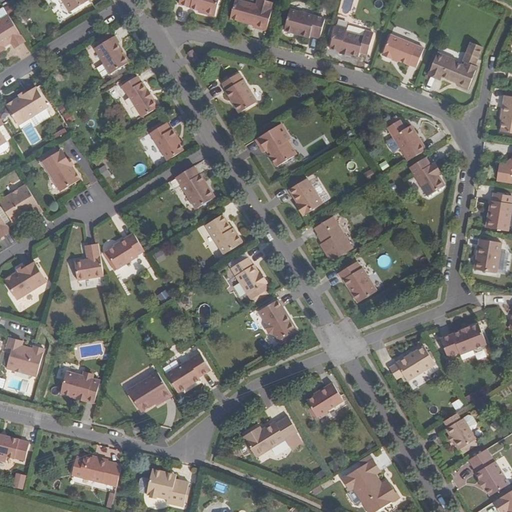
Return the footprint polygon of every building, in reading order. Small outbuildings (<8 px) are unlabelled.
[(91,0),(63,0),(71,12),(91,0)] [(204,12),(204,13),(214,16),(218,0),(179,0),(178,3),(190,7),(190,8),(198,10),(204,12)] [(254,23),(254,25),(253,27),(266,30),(272,9),(270,9),(272,2),(265,0),(257,0),(256,5),(238,0),(234,0),(230,18),(248,23),(248,21),(254,23)] [(300,33),(299,35),(309,37),(310,35),(319,38),(324,19),(290,10),(284,30),(294,33),(295,31),(300,33)] [(15,42),(18,47),(26,42),(10,16),(0,21),(0,55),(6,52),(4,48),(10,45),(15,42)] [(340,52),(350,55),(358,57),(359,53),(367,55),(373,34),(365,32),(363,37),(346,32),(347,29),(336,26),(330,49),(340,52)] [(392,57),(398,60),(416,67),(423,48),(390,35),(382,55),(391,59),(392,57)] [(122,51),(123,49),(120,44),(121,43),(116,36),(96,48),(112,74),(131,62),(127,55),(124,55),(122,51)] [(465,53),(477,57),(481,47),(470,42),(465,53)] [(189,53),(194,62),(199,59),(193,50),(189,53)] [(464,62),(462,62),(455,59),(456,57),(437,50),(427,75),(439,80),(441,76),(456,82),(456,84),(467,89),(476,66),(474,65),(465,61),(464,62)] [(477,57),(465,53),(462,62),(464,62),(465,61),(474,65),(477,57)] [(258,101),(240,71),(223,82),(227,89),(226,90),(239,112),(258,101)] [(158,107),(153,99),(155,98),(149,90),(148,90),(143,81),(141,82),(138,76),(122,86),(126,93),(127,92),(143,117),(158,107)] [(29,93),(23,97),(8,106),(20,124),(50,105),(38,87),(29,93)] [(502,114),(502,118),(500,130),(511,131),(511,95),(503,94),(500,114),(502,114)] [(60,108),(70,122),(74,119),(65,105),(60,108)] [(273,153),(271,154),(278,166),(296,155),(297,150),(290,140),(293,138),(282,122),(257,139),(265,151),(268,149),(270,148),(273,153)] [(176,138),(178,137),(173,128),(171,130),(167,123),(151,133),(167,160),(183,150),(179,143),(176,138)] [(428,148),(424,142),(425,142),(415,123),(397,134),(411,159),(428,148)] [(12,139),(4,125),(0,127),(0,130),(7,142),(12,139)] [(73,170),(69,163),(61,150),(42,161),(60,191),(79,179),(73,170)] [(440,173),(444,171),(438,162),(435,163),(434,162),(433,163),(429,156),(413,165),(431,194),(447,184),(443,177),(442,177),(440,173)] [(511,161),(508,164),(500,164),(497,179),(511,181),(511,161)] [(136,173),(146,173),(146,165),(136,165),(136,173)] [(98,170),(103,178),(110,173),(105,166),(98,170)] [(204,183),(206,182),(202,174),(201,175),(195,166),(176,177),(196,209),(216,198),(209,187),(207,188),(204,183)] [(301,206),(299,207),(304,215),(324,203),(309,178),(290,189),(299,203),(301,206)] [(32,212),(35,217),(43,212),(27,186),(0,202),(14,226),(24,221),(22,218),(29,215),(32,212)] [(507,229),(511,203),(510,202),(511,194),(493,192),(491,199),(490,199),(488,212),(489,212),(487,226),(507,229)] [(0,231),(0,232),(3,237),(11,232),(0,213),(0,231)] [(236,234),(233,229),(224,214),(207,225),(225,254),(244,242),(238,233),(236,234)] [(326,245),(324,247),(332,261),(354,248),(335,215),(316,227),(320,233),(318,234),(323,242),(326,245)] [(139,256),(139,255),(146,250),(135,233),(127,238),(128,239),(108,252),(118,269),(139,256)] [(496,271),(501,242),(479,238),(474,267),(496,271)] [(105,276),(100,244),(86,246),(88,259),(76,262),(78,278),(79,280),(81,281),(105,276)] [(505,252),(501,271),(507,272),(511,254),(505,252)] [(379,265),(390,266),(391,256),(380,255),(379,265)] [(262,276),(260,273),(255,265),(254,265),(249,258),(233,268),(249,295),(269,283),(264,275),(262,276)] [(354,290),(353,291),(359,302),(378,290),(364,266),(363,267),(359,260),(340,272),(344,279),(345,279),(349,285),(351,284),(354,290)] [(27,270),(20,274),(7,282),(19,301),(48,283),(36,264),(27,270)] [(298,329),(279,299),(261,311),(268,323),(267,328),(270,333),(275,334),(277,339),(283,339),(298,329)] [(463,331),(462,329),(452,333),(453,334),(441,339),(447,354),(458,350),(459,352),(472,348),(477,349),(482,348),(485,344),(487,343),(479,323),(469,326),(470,328),(463,331)] [(22,348),(23,345),(24,342),(11,338),(7,350),(13,352),(9,367),(39,376),(47,348),(36,345),(35,349),(28,347),(27,350),(22,348)] [(436,362),(425,345),(397,361),(398,362),(390,366),(398,378),(405,373),(409,379),(436,362)] [(194,381),(196,383),(202,379),(201,376),(212,369),(202,353),(168,374),(180,393),(189,387),(188,385),(194,381)] [(475,353),(463,357),(465,362),(477,357),(475,353)] [(95,402),(101,380),(94,378),(95,375),(94,373),(88,371),(85,372),(84,375),(68,371),(62,391),(65,395),(71,396),(74,394),(78,396),(77,399),(86,401),(88,400),(95,402)] [(165,398),(167,400),(174,396),(159,372),(129,391),(143,412),(157,403),(165,398)] [(320,392),(314,396),(307,400),(317,416),(343,399),(332,382),(319,391),(320,392)] [(471,430),(464,417),(461,418),(458,412),(445,420),(448,426),(447,427),(460,449),(477,439),(471,430)] [(464,417),(471,430),(477,427),(478,422),(473,414),(468,414),(464,417)] [(257,433),(255,429),(244,437),(257,457),(298,431),(288,416),(276,424),(274,422),(261,430),(257,433)] [(138,435),(141,428),(135,425),(131,432),(138,435)] [(0,437),(0,460),(3,462),(4,456),(12,458),(22,461),(27,443),(16,440),(17,439),(3,435),(2,438),(0,437)] [(482,479),(487,487),(491,495),(510,483),(496,460),(495,460),(487,448),(470,458),(478,471),(477,472),(482,479)] [(97,458),(90,456),(83,454),(82,456),(75,455),(71,473),(116,484),(121,463),(106,459),(107,458),(98,456),(97,458)] [(373,511),(401,495),(395,486),(394,486),(389,478),(379,485),(377,482),(380,479),(376,472),(381,469),(374,458),(343,478),(350,489),(354,487),(370,511),(373,511)] [(168,479),(169,475),(151,471),(146,496),(148,497),(150,499),(153,500),(157,498),(167,501),(166,504),(183,508),(188,484),(174,481),(168,479)] [(10,486),(19,489),(22,476),(14,473),(10,486)] [(510,511),(511,511),(511,489),(495,500),(502,511),(504,511),(509,510),(510,511)]
